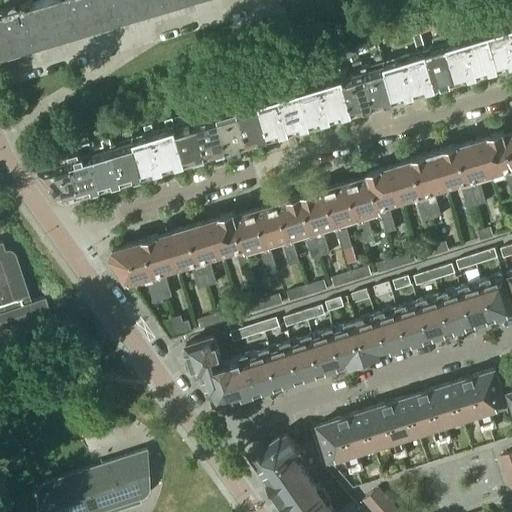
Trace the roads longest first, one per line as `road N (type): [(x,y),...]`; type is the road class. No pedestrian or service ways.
road 1 (residential): [(511,88),(52,230)]
road 2 (residential): [(198,434),(511,333)]
road 3 (residential): [(198,434),(52,230)]
